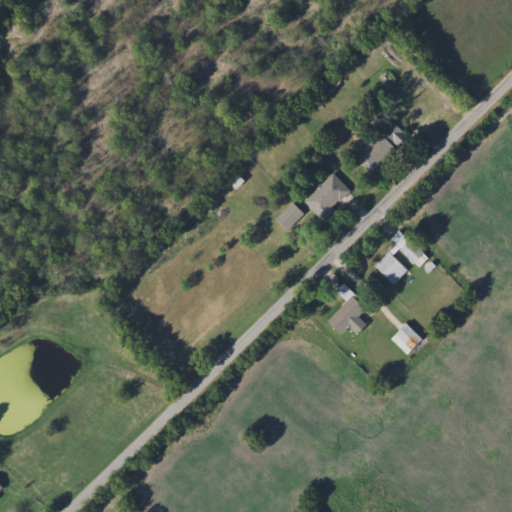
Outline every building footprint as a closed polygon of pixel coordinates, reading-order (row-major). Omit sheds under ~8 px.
[(407,137),(371,175),(354,159),(389,121),(407,137)] [(303,202),(332,174),(350,192),(321,220),(303,202)] [(275,218),(292,203),(303,215),(286,231),(275,218)] [(398,231),(427,258),(417,268),(399,251),(393,257),(407,270),(394,285),(374,266),(395,245),(390,240),(398,231)] [(356,335),(349,327),(340,335),(327,321),(351,297),(372,319),(356,335)] [(421,340),(406,355),(391,339),(405,324),(421,340)] [(0,481),(8,489),(0,497),(0,481)]
